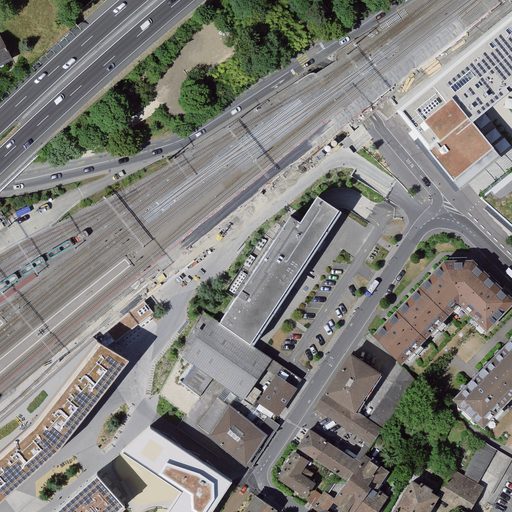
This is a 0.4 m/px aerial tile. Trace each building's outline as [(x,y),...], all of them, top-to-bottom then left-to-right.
[(396,109),(461,188),(500,156),(473,122),(494,108),(511,96),(511,15),(436,77),(396,109)] [(223,57),(209,29),(197,35),(197,36),(181,44),(194,70),(223,57)] [(3,38),(0,39),(0,72),(17,63),(3,38)] [(511,175),(483,198),(511,224),(511,175)] [(314,228),(302,220),(230,327),(263,349),(340,234),(352,216),(331,202),(316,225),(314,228)] [(370,335),(404,367),(465,309),(493,333),(511,312),(511,293),(479,261),(440,263),(370,335)] [(119,328),(132,343),(168,311),(163,305),(155,296),(119,328)] [(209,318),(180,356),(195,367),(213,380),(224,388),(252,407),(276,375),(282,366),(273,359),(209,318)] [(95,340),(0,424),(0,503),(9,496),(20,486),(45,464),(59,452),(90,412),(108,390),(130,362),(95,340)] [(511,345),(459,400),(489,430),(511,406),(511,345)] [(314,410),(375,449),(417,381),(406,371),(370,419),(366,416),(389,377),(352,354),(314,410)] [(213,380),(195,367),(183,382),(200,396),(213,380)] [(252,407),(274,423),(302,386),(276,375),(252,407)] [(196,430),(248,466),(268,435),(276,423),(274,423),(252,407),(224,388),(196,430)] [(280,425),(276,423),(248,466),(251,468),(280,425)] [(349,480),(359,462),(303,427),(292,444),(349,480)] [(147,469),(181,492),(213,511),(233,485),(195,459),(152,430),(125,454),(147,469)] [(440,494),(414,478),(393,511),(434,511),(440,503),(454,511),(468,511),(482,490),(490,494),(510,462),(482,444),(461,477),(453,473),(440,494)] [(315,462),(293,448),(278,473),(280,484),(310,502),(321,485),(309,476),(315,462)] [(364,454),(359,462),(349,480),(332,506),(341,511),(384,511),(392,500),(382,494),(395,475),(364,454)] [(119,470),(114,474),(125,488),(130,485),(119,470)] [(119,511),(128,505),(99,475),(75,496),(69,501),(56,511),(119,511)] [(174,503),(168,511),(213,511),(181,492),(176,500),(174,503)] [(276,511),(278,510),(255,496),(244,511),(276,511)] [(312,511),(327,511),(332,506),(321,499),(312,511)]
